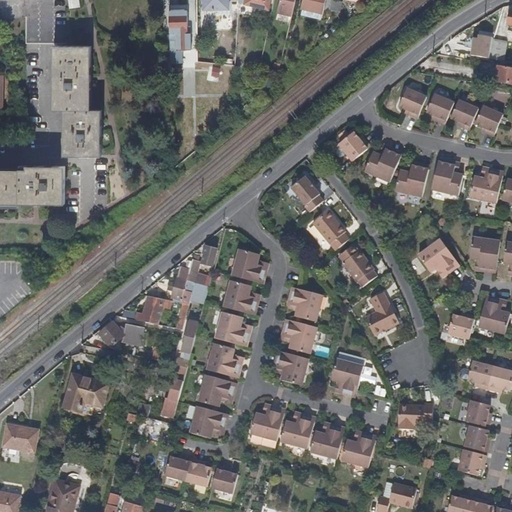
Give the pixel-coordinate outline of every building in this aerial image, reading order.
[(203,0),(204,11),(229,11),(228,0),(203,0)] [(246,0),(245,4),(245,5),(268,11),(271,0),(246,0)] [(297,0),(282,0),(279,13),(294,17),(297,0)] [(305,0),(303,10),(323,14),(326,0),(305,0)] [(328,0),(326,10),(339,13),(341,3),(335,2),(335,0),(328,0)] [(188,34),(188,26),(188,7),(171,7),(171,35),(177,35),(177,40),(171,40),(171,65),(183,65),(183,52),(191,52),(191,34),(188,34)] [(323,14),(303,10),(302,15),(322,19),(323,14)] [(510,40),(494,38),(492,58),(506,61),(510,40)] [(66,114),(104,115),(104,109),(93,109),(93,46),(55,46),(55,109),(66,109),(66,114)] [(502,66),(499,65),(496,80),(511,83),(511,67),(506,66),(502,66)] [(212,68),(210,76),(217,78),(219,70),(212,68)] [(268,86),(274,89),(279,80),(273,77),(268,86)] [(408,115),(418,119),(427,98),(408,89),(401,107),(407,109),(410,110),(408,115)] [(436,121),(445,125),(454,104),(436,96),(428,113),(434,116),(437,117),(436,121)] [(460,125),(470,130),(480,108),(460,99),(453,117),(459,120),(462,121),(460,125)] [(484,132),(494,137),(503,115),(484,107),(476,124),(482,126),(485,128),(484,132)] [(66,130),(104,131),(104,115),(66,114),(66,130)] [(103,156),(104,131),(66,130),(66,155),(103,156)] [(345,155),(352,163),(370,148),(363,140),(359,143),(357,140),(353,135),(349,139),(344,133),(338,138),(343,144),(338,148),(339,148),(345,155)] [(385,152),(401,159),(403,154),(384,146),(379,157),(381,159),(383,159),(385,152)] [(345,155),(339,148),(335,152),(335,154),(338,159),(341,159),(345,155)] [(365,173),(390,184),(401,159),(385,152),(383,159),(381,159),(379,157),(373,155),(365,173)] [(461,163),(440,158),(439,163),(456,167),(455,174),(459,175),(461,163)] [(430,170),(431,166),(410,161),(407,172),(411,174),(413,166),(430,170)] [(456,167),(439,163),(433,190),(460,196),(465,177),(459,175),(455,174),(456,167)] [(397,191),(423,197),(430,170),(413,166),(411,174),(407,172),(400,171),(397,191)] [(0,170),(0,204),(65,205),(65,167),(27,167),(27,171),(0,170)] [(504,176),(505,172),(484,167),(482,179),(485,180),(486,179),(487,172),(504,176)] [(471,197),(498,203),(504,176),(487,172),(486,179),(485,180),(482,179),(475,177),(471,197)] [(305,207),(309,212),(323,201),(319,196),(320,194),(305,176),(291,188),(305,205),(305,207)] [(511,181),(508,181),(503,200),(511,202),(511,181)] [(314,224),(336,250),(350,239),(344,233),(346,231),(329,210),(314,224)] [(455,258),(438,236),(416,253),(428,269),(433,265),(436,263),(441,269),(455,258)] [(497,268),(501,240),(474,237),(471,257),(477,258),(481,258),(480,266),(497,268)] [(354,245),(343,254),(347,260),(345,262),(344,264),(358,282),(359,281),(364,287),(378,275),(374,270),(375,269),(360,249),(359,251),(354,245)] [(217,249),(206,247),(206,249),(203,251),(202,254),(204,255),(202,263),(213,266),(217,249)] [(239,248),(232,276),(258,283),(263,266),(256,263),(257,259),(258,253),(239,248)] [(436,263),(433,265),(440,275),(458,262),(455,258),(441,269),(436,263)] [(475,270),(497,272),(497,268),(480,266),(481,258),(477,258),(475,270)] [(258,283),(263,284),(268,262),(257,259),(256,263),(263,266),(258,283)] [(200,261),(192,260),(190,269),(198,271),(200,261)] [(198,271),(190,269),(181,267),(173,297),(175,298),(186,300),(185,304),(190,305),(192,298),(196,282),(197,278),(198,271)] [(247,295),(248,291),(250,285),(231,280),(223,307),(250,314),(254,297),(247,295)] [(198,283),(196,282),(192,298),(198,299),(200,289),(208,291),(210,286),(198,283)] [(290,308),(301,311),(302,307),(295,305),(300,288),(295,287),(290,308)] [(302,307),(301,311),(300,317),(319,322),(326,295),(300,288),(295,305),(302,307)] [(250,314),(254,315),(260,294),(248,291),(247,295),(254,297),(250,314)] [(366,318),(375,336),(400,323),(392,306),(390,306),(384,293),(371,300),(378,312),(366,318)] [(166,300),(150,296),(145,312),(137,311),(135,320),(158,325),(166,300)] [(489,298),(487,302),(505,307),(503,314),(506,315),(509,304),(489,298)] [(505,307),(487,302),(480,329),(493,332),(507,336),(511,316),(506,315),(503,314),(505,307)] [(190,305),(185,304),(178,329),(183,330),(190,305)] [(238,326),(240,322),(241,316),(222,311),(215,338),(241,345),(246,328),(238,326)] [(450,334),(470,340),(476,317),(466,314),(464,319),(461,318),(454,316),(450,334)] [(291,321),(287,320),(281,340),(293,343),(294,339),(287,337),(291,321)] [(197,333),(200,323),(191,321),(183,351),(185,351),(192,353),(197,333)] [(294,339),(293,343),(291,349),(311,354),(318,328),(291,321),(287,337),(294,339)] [(121,329),(114,322),(107,328),(100,333),(111,347),(126,336),(126,335),(121,329)] [(241,345),(246,347),(251,325),(240,322),(238,326),(246,328),(241,345)] [(123,326),(121,329),(126,335),(126,336),(123,341),(126,342),(145,346),(149,328),(128,323),(127,329),(123,326)] [(214,342),(206,370),(233,377),(237,359),(230,357),(231,353),(233,347),(214,342)] [(159,347),(156,360),(174,364),(178,351),(159,347)] [(185,355),(183,366),(188,367),(189,365),(192,353),(185,351),(184,354),(185,355)] [(283,352),(278,351),(273,371),(284,374),(285,370),(279,368),(283,352)] [(285,370),(284,374),(283,380),(302,385),(309,359),(283,352),(279,368),(285,370)] [(233,377),(237,378),(243,357),(231,353),(230,357),(237,359),(233,377)] [(349,386),(353,387),(359,388),(364,368),(337,361),(330,388),(347,393),(349,386)] [(183,366),(176,364),(173,375),(179,376),(178,379),(175,379),(171,396),(168,396),(163,414),(175,417),(179,401),(185,378),(188,367),(183,366)] [(489,392),(495,370),(475,364),(470,383),(475,384),(479,385),(477,390),(489,392)] [(511,374),(495,370),(489,392),(498,395),(499,395),(500,391),(504,392),(511,393),(511,388),(511,374)] [(73,373),(64,408),(84,414),(87,403),(104,407),(110,383),(73,373)] [(227,398),(231,381),(205,375),(198,401),(217,406),(219,400),(220,396),(227,398)] [(236,383),(231,381),(227,398),(220,396),(219,400),(231,403),(236,383)] [(350,398),(353,387),(349,386),(347,393),(330,388),(329,393),(350,398)] [(485,404),(469,400),(464,420),(486,426),(489,416),(485,415),(486,411),(487,405),(485,404)] [(140,403),(137,415),(141,416),(149,418),(152,406),(140,403)] [(409,405),(399,405),(398,425),(399,425),(399,429),(414,429),(414,425),(425,425),(425,422),(432,422),(432,403),(424,403),(424,405),(414,405),(414,406),(410,406),(409,405)] [(223,413),(197,406),(190,434),(209,438),(210,433),(211,428),(219,430),(223,413)] [(268,413),(284,417),(285,413),(265,408),(261,419),(265,420),(268,413)] [(137,415),(129,413),(128,420),(139,423),(140,422),(141,416),(137,415)] [(211,428),(210,433),(222,436),(227,414),(223,413),(219,430),(211,428)] [(250,437),(277,444),(284,417),(268,413),(265,420),(261,419),(255,418),(250,437)] [(141,416),(140,422),(152,425),(153,419),(149,418),(141,416)] [(163,416),(162,422),(173,425),(175,419),(163,416)] [(314,425),(315,421),(294,416),(291,427),(296,428),(297,421),(314,425)] [(281,445),(307,452),(314,425),(297,421),(296,428),(291,427),(286,425),(281,445)] [(324,423),(321,434),(325,435),(327,429),(345,433),(346,429),(324,423)] [(489,431),(470,426),(465,446),(488,452),(490,441),(486,440),(487,437),(489,431)] [(5,427),(1,449),(18,452),(34,454),(38,431),(21,428),(20,429),(5,427)] [(310,453),(338,460),(341,447),(345,433),(327,429),(325,435),(321,434),(315,433),(310,453)] [(358,437),(375,441),(376,437),(356,431),(353,443),(357,444),(358,437)] [(344,448),(371,456),(375,441),(358,437),(357,444),(353,443),(346,441),(344,448)] [(368,468),(371,456),(344,448),(341,461),(368,468)] [(487,455),(464,449),(459,470),(477,475),(479,468),(479,465),(484,466),(487,455)] [(139,457),(132,456),(128,471),(135,473),(139,457)] [(165,479),(185,484),(191,462),(181,459),(180,463),(176,462),(170,461),(165,479)] [(424,468),(430,470),(432,462),(426,460),(424,468)] [(191,462),(185,484),(206,490),(211,472),(204,470),(201,469),(202,465),(191,462)] [(217,469),(211,492),(232,497),(236,479),(231,477),(227,476),(227,472),(217,469)] [(72,511),(81,486),(55,480),(49,502),(51,503),(50,508),(49,511),(72,511)] [(396,483),(392,496),(391,499),(390,502),(414,508),(418,489),(396,483)] [(19,511),(22,496),(0,492),(0,511),(19,511)] [(106,511),(116,511),(120,496),(112,493),(106,511)] [(449,511),(470,511),(475,498),(465,495),(463,499),(460,498),(454,497),(449,511)] [(378,511),(381,511),(388,511),(390,502),(391,499),(381,497),(378,511)] [(475,498),(470,511),(493,511),(494,507),(488,506),(485,505),(486,500),(475,498)] [(145,511),(146,509),(127,503),(124,511),(145,511)]
